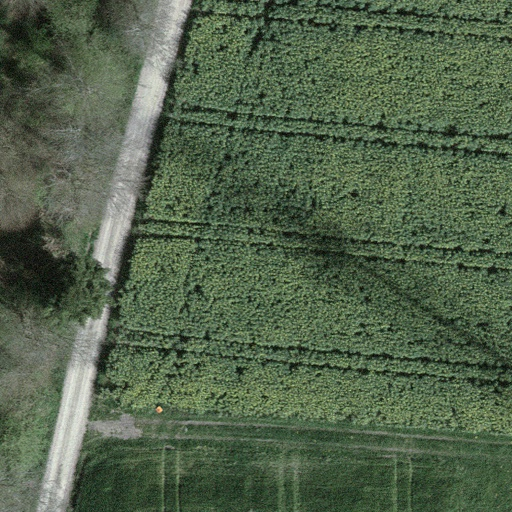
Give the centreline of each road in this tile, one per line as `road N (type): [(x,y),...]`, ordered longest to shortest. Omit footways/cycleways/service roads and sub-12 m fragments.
road 1 (track): [(46,511),(172,0)]
road 2 (track): [(511,455),(67,434)]
